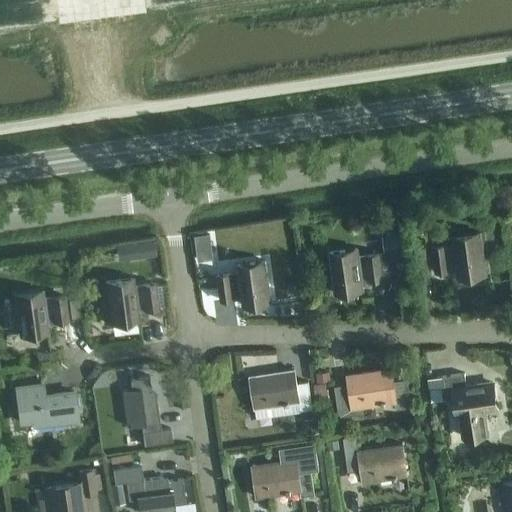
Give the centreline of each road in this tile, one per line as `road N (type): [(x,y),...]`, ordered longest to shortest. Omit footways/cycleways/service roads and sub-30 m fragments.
road 1 (secondary): [(0,170),(511,95)]
road 2 (unclassified): [(511,56),(0,130)]
road 3 (residential): [(511,333),(189,340)]
road 4 (unclassified): [(265,182),(511,147)]
road 5 (residential): [(212,511),(189,340)]
road 6 (residential): [(0,222),(166,196)]
road 7 (residential): [(189,340),(166,196)]
